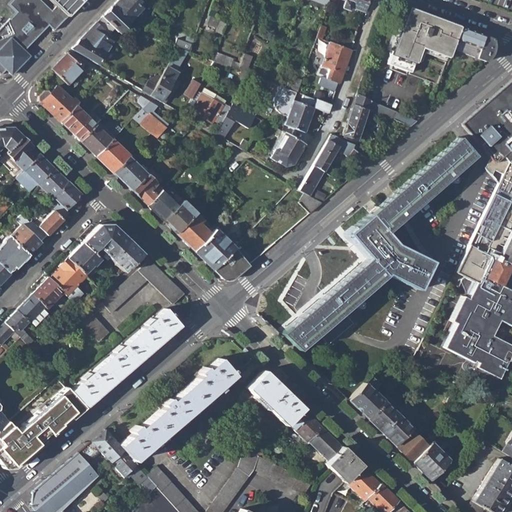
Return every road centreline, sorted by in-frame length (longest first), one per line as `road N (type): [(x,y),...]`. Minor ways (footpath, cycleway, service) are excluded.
road 1 (tertiary): [(511,57),(221,306)]
road 2 (residential): [(435,511),(221,306)]
road 3 (tertiary): [(221,306),(5,492)]
road 4 (unclassified): [(298,173),(279,176),(57,43)]
road 5 (residential): [(298,173),(343,94),(373,0)]
road 6 (residential): [(221,306),(106,195)]
road 7 (residential): [(106,195),(0,302)]
road 8 (residential): [(106,195),(5,96)]
